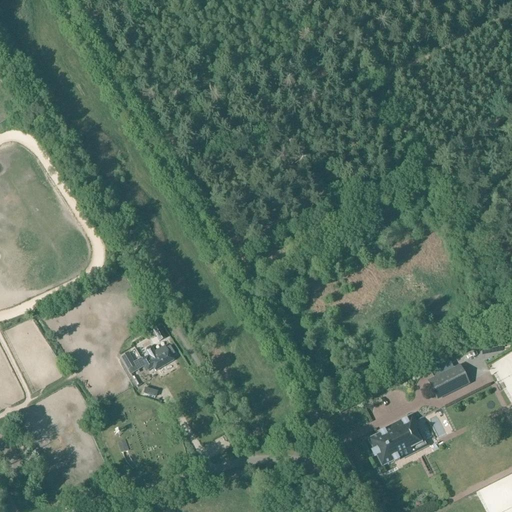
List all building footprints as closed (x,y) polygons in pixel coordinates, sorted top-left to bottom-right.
[(169,338),(162,328),(156,331),(163,342),(169,338)] [(128,354),(121,358),(131,375),(138,371),(145,366),(148,372),(150,370),(150,369),(153,368),(155,372),(174,361),(171,356),(174,354),(170,347),(166,349),(165,347),(155,353),(151,347),(145,350),(149,356),(142,360),(142,359),(134,364),(128,354)] [(437,400),(469,384),(460,366),(428,382),(437,400)] [(427,447),(412,417),(379,433),(380,435),(369,441),(382,467),(393,461),(394,463),(427,447)] [(125,441),(117,443),(121,455),(123,454),(127,453),(129,452),(125,441)]
